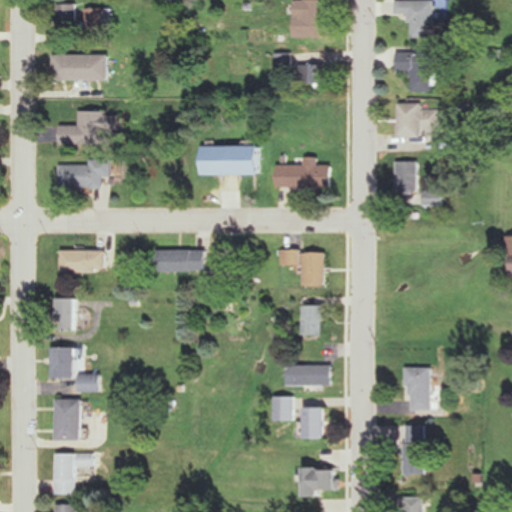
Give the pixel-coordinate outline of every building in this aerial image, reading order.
[(297,0),(297,37),(337,37),(337,17),(329,17),(328,0),(297,0)] [(435,0),(403,0),(397,0),(398,13),(412,13),(412,37),(436,37),(435,0)] [(60,4),(60,33),(80,33),(80,4),(60,4)] [(414,90),(443,91),(444,53),(398,52),(398,71),(414,72),(414,90)] [(56,53),(56,79),(110,79),(110,53),(56,53)] [(319,78),(311,78),(311,65),(302,65),(302,81),(321,81),(321,88),(336,88),(336,66),(319,66),(319,78)] [(402,137),(428,137),(428,128),(439,128),(439,103),(402,103),(402,137)] [(63,125),(63,144),(110,144),(110,110),(81,110),(82,125),(63,125)] [(205,145),(205,174),(263,174),(263,145),(205,145)] [(305,165),(277,165),(277,188),(334,188),(334,165),(319,165),(319,156),(305,156),(305,165)] [(61,188),(110,188),(110,159),(91,159),(91,165),(61,165),(61,188)] [(420,193),(420,161),(398,161),(398,193),(420,193)] [(110,273),(110,250),(64,250),(64,273),(110,273)] [(161,271),(211,271),(211,250),(161,250),(161,271)] [(306,286),(329,285),(329,250),(282,251),(282,266),(306,266),(306,286)] [(80,298),(59,298),(59,331),(80,331),(80,298)] [(330,305),(308,305),(308,335),(330,335),(330,305)] [(56,378),(82,378),(82,391),(105,391),(105,374),(81,374),(81,347),(56,347),(56,378)] [(337,365),(292,365),(292,386),(337,386),(337,365)] [(437,410),(437,367),(412,367),(412,410),(437,410)] [(278,419),(298,419),(298,396),(278,396),(278,419)] [(60,439),(86,439),(86,399),(60,399),(60,439)] [(332,406),(310,406),(310,438),(332,438),(332,406)] [(409,473),(430,474),(430,425),(409,425),(409,473)] [(80,494),(80,466),(97,466),(97,452),(60,452),(60,494),(80,494)] [(343,491),(343,467),(311,467),(311,491),(343,491)] [(405,511),(427,511),(428,497),(405,497),(405,511)]
